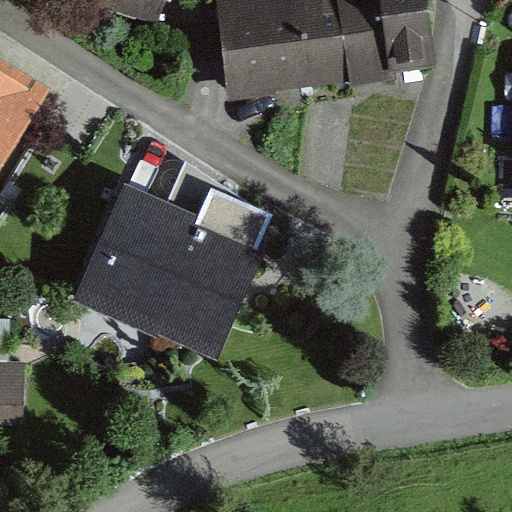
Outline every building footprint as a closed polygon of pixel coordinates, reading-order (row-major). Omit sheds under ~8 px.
[(164,0),(97,0),(157,21),(164,0)] [(305,0),(265,0),(225,6),(235,93),(317,79),(305,0)] [(305,0),(317,79),(352,74),(340,0),(305,0)] [(340,0),(352,74),(394,68),(386,0),(340,0)] [(386,0),(394,68),(431,61),(422,0),(386,0)] [(0,185),(49,97),(0,66),(0,185)] [(274,258),(147,200),(101,299),(228,357),(274,258)] [(0,404),(33,405),(33,356),(12,355),(13,315),(0,314),(0,404)]
